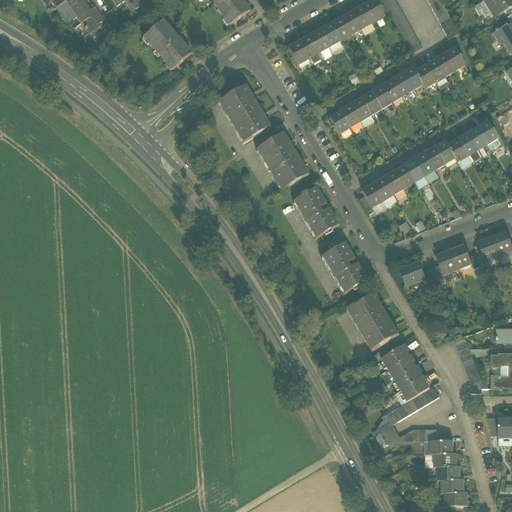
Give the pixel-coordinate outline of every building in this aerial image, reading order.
[(51,0),(50,1),(55,9),(65,3),(70,9),(82,1),(81,0),(51,0)] [(128,1),(134,11),(144,4),(140,0),(110,0),(116,9),(128,1)] [(225,19),(230,26),(249,13),(240,0),(210,0),(224,20),(225,19)] [(387,0),(382,3),(385,9),(395,3),(393,0),(387,0)] [(438,0),(429,6),(432,11),(442,5),(439,0),(438,0)] [(482,4),(492,21),(511,9),(511,8),(511,1),(511,2),(509,0),(484,0),(485,2),(482,4)] [(82,1),(70,9),(76,18),(80,25),(84,23),(88,28),(85,29),(89,36),(101,28),(99,25),(103,23),(94,9),(89,12),(82,1)] [(374,2),(361,9),(371,26),(383,19),(374,2)] [(59,16),(70,9),(65,3),(55,9),(59,16)] [(385,9),(388,14),(398,8),(395,3),(385,9)] [(432,11),(434,16),(444,10),(442,5),(432,11)] [(388,14),(391,19),(401,13),(398,8),(388,14)] [(65,25),(76,18),(70,9),(59,16),(65,25)] [(361,9),(351,15),(360,32),(371,26),(361,9)] [(434,16),(437,21),(447,15),(444,10),(434,16)] [(103,17),(111,30),(114,28),(119,25),(111,12),(103,17)] [(391,19),(394,24),(404,18),(401,13),(391,19)] [(351,15),(340,21),(350,38),(360,32),(351,15)] [(437,21),(440,26),(450,20),(447,15),(437,21)] [(394,24),(397,30),(407,24),(404,18),(394,24)] [(440,26),(442,31),(453,25),(450,20),(440,26)] [(340,21),(330,27),(339,44),(350,38),(340,21)] [(167,64),(173,70),(189,56),(190,55),(162,23),(144,38),(150,44),(149,46),(166,65),(167,64)] [(397,30),(400,35),(410,29),(407,24),(397,30)] [(502,45),(510,57),(511,55),(511,24),(511,26),(507,28),(506,27),(497,32),(496,31),(494,32),(495,33),(492,35),(496,42),(500,39),(503,44),(502,45)] [(442,31),(445,36),(455,30),(453,25),(442,31)] [(330,27),(319,33),(329,50),(339,44),(330,27)] [(400,35),(403,40),(413,34),(410,29),(400,35)] [(458,36),(455,30),(445,36),(448,42),(458,36)] [(309,39),(318,56),(329,50),(319,33),(309,39)] [(403,40),(406,45),(416,39),(413,34),(403,40)] [(298,45),(308,62),(318,56),(309,39),(299,45),(298,45)] [(406,45),(409,50),(419,44),(416,39),(406,45)] [(422,50),(419,44),(409,50),(412,56),(422,50)] [(297,68),(308,62),(298,45),(288,51),(297,68)] [(332,56),(329,50),(318,56),(322,62),(322,61),(324,62),(332,58),(332,56)] [(455,51),(444,57),(454,74),(465,68),(455,51)] [(322,62),(318,56),(308,62),(311,68),(314,68),(321,64),(322,62)] [(445,80),(454,74),(444,57),(434,63),(445,80)] [(435,86),(445,80),(434,63),(425,69),(435,86)] [(425,92),(435,86),(425,69),(415,75),(422,87),(425,92)] [(411,93),(422,87),(415,75),(412,70),(401,77),(411,93)] [(401,99),(411,93),(401,77),(391,83),(401,99)] [(445,80),(435,86),(440,93),(449,87),(445,80)] [(391,106),(401,99),(391,83),(381,89),(391,106)] [(218,104),(230,125),(257,109),(245,88),(218,104)] [(380,112),(391,106),(381,89),(370,95),(380,112)] [(370,118),(380,112),(370,95),(360,101),(370,118)] [(360,124),(370,118),(360,101),(350,108),(360,124)] [(349,131),(360,124),(350,108),(339,114),(349,131)] [(270,129),(257,109),(230,125),(243,146),(270,129)] [(339,137),(349,131),(339,114),(329,120),(339,137)] [(373,124),(370,118),(360,124),(363,130),(373,124)] [(486,147),(488,146),(496,141),(497,141),(487,124),(476,131),(486,147)] [(477,153),(486,147),(476,131),(467,136),(477,153)] [(256,152),(268,173),(296,156),(283,135),(256,152)] [(457,142),(467,159),(477,153),(467,136),(457,142)] [(500,147),(496,141),(488,146),(492,151),(500,147)] [(457,142),(447,148),(455,161),(457,165),(467,159),(457,142)] [(444,144),(434,150),(444,167),(455,161),(447,148),(444,144)] [(489,153),(486,147),(477,153),(482,161),(491,155),(489,153)] [(434,150),(424,157),(434,174),(444,167),(434,150)] [(481,159),(477,153),(467,159),(471,164),(472,165),(474,165),(480,162),(481,159)] [(308,177),(296,156),(268,173),(280,193),(308,177)] [(424,157),(413,163),(424,180),(434,174),(424,157)] [(467,159),(457,165),(461,172),(472,166),(471,164),(467,159)] [(413,163),(403,169),(413,186),(424,180),(413,163)] [(403,169),(393,175),(403,192),(413,186),(403,169)] [(438,180),(434,174),(424,180),(427,186),(438,180)] [(393,175),(382,181),(393,199),(403,192),(393,175)] [(424,180),(413,186),(417,193),(427,186),(424,180)] [(382,181),(372,188),(382,205),(393,199),(382,181)] [(372,211),(382,205),(372,188),(361,194),(364,199),(372,211)] [(293,204),(315,241),(338,227),(329,211),(321,215),(318,211),(326,206),(316,190),(293,204)] [(359,203),(368,218),(374,215),(372,211),(364,199),(359,203)] [(396,204),(393,199),(382,205),(386,211),(392,208),(391,207),(396,204)] [(386,211),(382,205),(372,211),(374,215),(375,217),(386,211)] [(455,222),(461,219),(457,211),(451,215),(455,222)] [(420,223),(414,226),(419,234),(425,230),(420,223)] [(406,224),(399,228),(404,236),(411,232),(406,224)] [(507,234),(493,240),(500,258),(511,253),(511,247),(511,246),(507,234)] [(486,264),(500,258),(493,240),(478,246),(481,256),(485,264),(486,264)] [(322,259),(344,296),(367,282),(358,265),(350,270),(347,265),(355,261),(345,245),(322,259)] [(465,248),(451,254),(458,272),(471,267),(472,266),(470,260),(465,248)] [(511,253),(500,258),(502,264),(503,267),(511,263),(511,253)] [(444,277),(458,272),(451,254),(436,260),(439,268),(443,278),(444,277)] [(481,256),(476,258),(481,270),(487,267),(488,267),(486,264),(485,264),(481,256)] [(474,272),(481,270),(476,258),(470,260),(472,266),(471,267),(474,272)] [(486,264),(488,267),(487,267),(488,269),(502,264),(500,258),(486,264)] [(400,274),(406,290),(425,282),(426,282),(423,275),(420,267),(400,274)] [(481,270),(483,277),(490,274),(488,269),(487,267),(481,270)] [(439,268),(434,271),(438,283),(445,280),(444,277),(443,278),(439,268)] [(481,270),(474,272),(476,279),(483,277),(481,270)] [(439,284),(438,283),(434,271),(423,275),(426,282),(425,282),(427,288),(439,284)] [(438,283),(439,284),(441,289),(448,286),(445,280),(438,283)] [(348,312),(360,332),(388,316),(375,296),(348,312)] [(400,337),(388,316),(360,332),(373,353),(400,337)] [(497,345),(511,345),(511,332),(497,332),(497,340),(497,342),(497,345)] [(454,343),(456,348),(467,344),(465,338),(454,343)] [(392,349),(395,353),(404,347),(405,347),(402,342),(392,349)] [(469,350),(467,344),(456,348),(458,354),(469,350)] [(382,361),(388,372),(410,359),(408,355),(409,354),(405,347),(404,347),(395,353),(382,361)] [(471,355),(469,350),(458,354),(460,359),(471,355)] [(473,361),(471,355),(460,359),(462,365),(473,361)] [(509,379),(501,379),(500,379),(500,380),(492,380),(493,385),(493,391),(502,391),(502,390),(511,389),(511,357),(499,357),(499,359),(492,359),(492,369),(501,369),(501,368),(509,368),(509,379)] [(388,372),(395,383),(416,370),(414,366),(415,365),(411,358),(410,359),(388,372)] [(476,366),(473,361),(462,365),(465,371),(476,366)] [(478,372),(476,366),(465,371),(467,376),(478,372)] [(501,369),(501,379),(509,379),(509,368),(501,368),(501,369)] [(395,383),(401,394),(423,380),(420,376),(422,375),(420,373),(418,369),(416,370),(395,383)] [(480,377),(478,372),(467,376),(469,382),(480,377)] [(482,383),(480,377),(469,382),(471,387),(482,383)] [(424,380),(423,380),(401,394),(408,404),(413,401),(418,398),(423,395),(428,392),(429,391),(427,387),(428,386),(424,380)] [(482,394),(482,383),(471,387),(469,388),(472,395),(482,395),(482,394)] [(429,391),(428,392),(434,402),(439,399),(433,389),(429,391)] [(428,392),(423,395),(429,405),(434,402),(428,392)] [(423,395),(418,398),(424,409),(429,405),(423,395)] [(418,398),(413,401),(419,412),(424,409),(418,398)] [(408,404),(407,404),(414,415),(419,412),(413,401),(408,404)] [(407,404),(402,408),(408,418),(414,415),(407,404)] [(402,408),(397,411),(403,421),(408,418),(402,408)] [(397,411),(392,414),(398,424),(403,421),(397,411)] [(392,414),(387,417),(393,427),(398,424),(392,414)] [(394,430),(393,427),(387,417),(385,418),(374,433),(380,436),(390,432),(395,432),(394,430)] [(499,442),(511,441),(511,420),(498,421),(499,423),(499,438),(499,442)] [(489,423),(493,438),(499,438),(499,423),(489,423)] [(387,447),(393,444),(405,444),(413,444),(413,435),(408,435),(400,440),(396,432),(395,432),(390,432),(380,436),(387,447)] [(377,440),(383,450),(387,447),(380,436),(378,437),(379,438),(377,440)] [(431,457),(434,457),(454,457),(453,444),(437,444),(431,444),(430,444),(431,457)] [(434,470),(437,470),(457,470),(457,457),(454,457),(434,457),(434,470)] [(437,483),(441,483),(460,483),(460,470),(457,470),(437,470),(437,483)] [(441,496),(444,496),(464,496),(463,483),(460,483),(441,483),(441,496)] [(467,496),(464,496),(444,496),(444,510),(467,510),(467,496)]
